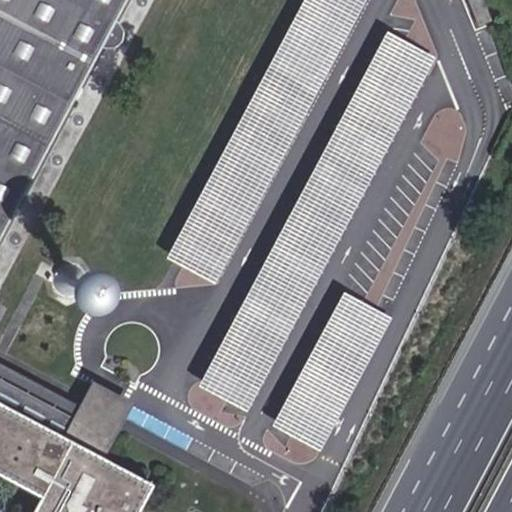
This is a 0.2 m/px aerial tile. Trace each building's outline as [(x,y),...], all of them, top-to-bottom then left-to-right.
[(0,0),(0,511),(131,511),(148,481),(98,454),(103,447),(96,444),(103,431),(75,417),(0,376),(0,221),(100,35),(109,40),(116,28),(106,22),(118,0),(0,0)] [(118,0),(106,22),(116,28),(109,40),(100,35),(0,221),(0,289),(155,0),(118,0)] [(216,285),(367,0),(303,0),(166,258),(216,285)] [(490,19),(482,0),(467,0),(477,24),(490,19)] [(248,413),(438,58),(387,30),(199,387),(248,413)] [(322,451),(393,318),(345,291),(272,425),(322,451)] [(0,361),(0,376),(103,431),(96,443),(103,447),(124,402),(92,385),(81,405),(0,361)]
